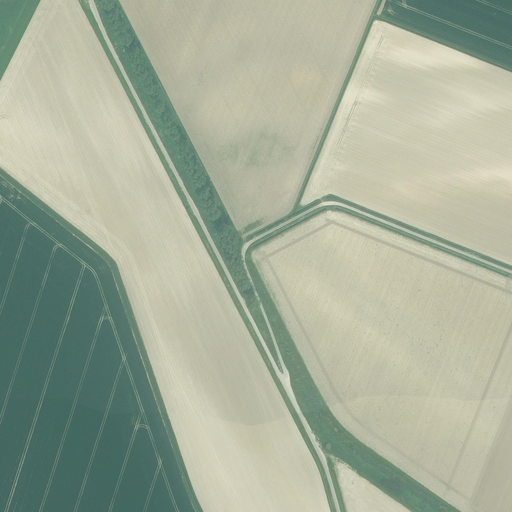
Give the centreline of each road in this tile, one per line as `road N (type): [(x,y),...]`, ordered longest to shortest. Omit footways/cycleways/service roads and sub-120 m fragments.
road 1 (unclassified): [(511,272),(328,202),(249,242),(242,259),(289,394)]
road 2 (unclassified): [(289,394),(91,0)]
road 3 (unclassified): [(339,511),(289,394)]
